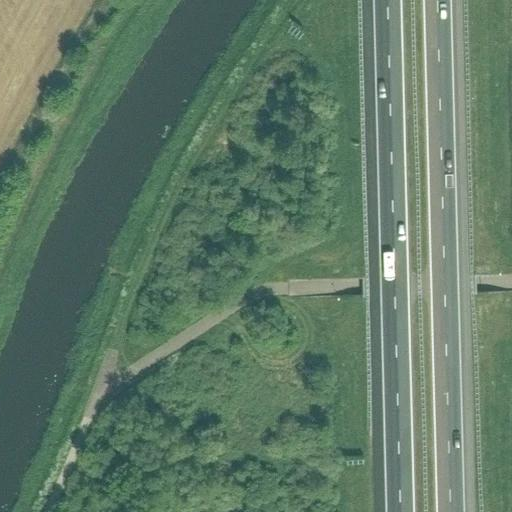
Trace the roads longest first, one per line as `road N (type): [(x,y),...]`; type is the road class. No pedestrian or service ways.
road 1 (motorway): [(385,0),(399,511)]
road 2 (motorway): [(451,511),(438,0)]
road 3 (track): [(99,391),(170,200),(289,0)]
road 4 (track): [(140,0),(98,68),(0,280)]
